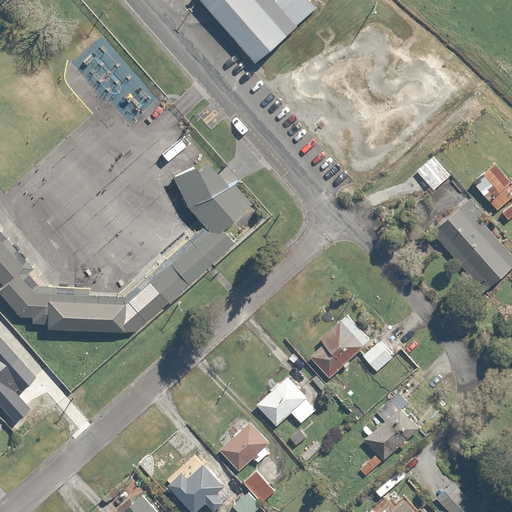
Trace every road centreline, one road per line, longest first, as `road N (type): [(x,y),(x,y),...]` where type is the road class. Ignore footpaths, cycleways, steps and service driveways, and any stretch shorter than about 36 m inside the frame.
road 1 (residential): [(11,511),(340,215)]
road 2 (residential): [(146,0),(340,215)]
road 3 (residential): [(340,215),(372,241),(472,370)]
